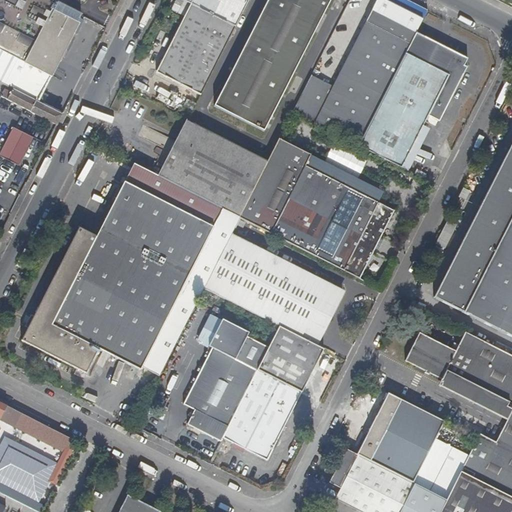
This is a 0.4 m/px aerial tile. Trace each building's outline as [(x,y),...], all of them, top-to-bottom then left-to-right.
[(76,24),(80,16),(49,0),(0,0),(0,52),(51,79),(79,25),(76,24)] [(176,0),(173,6),(179,9),(184,1),(182,0),(176,0)] [(182,0),(184,1),(191,4),(236,27),(249,0),(182,0)] [(266,0),(213,105),(264,130),(329,0),(266,0)] [(361,4),(352,0),(349,0),(320,58),(331,63),(361,4)] [(157,73),(201,95),(236,27),(191,4),(157,73)] [(331,93),(308,82),(293,112),(321,126),(359,145),(375,113),(416,32),(373,10),(331,93)] [(402,168),(424,125),(429,116),(439,121),(440,121),(467,67),(464,66),(468,59),(416,32),(375,113),(359,145),(402,168)] [(332,64),(331,63),(320,58),(311,75),(323,81),(332,64)] [(23,79),(21,84),(28,87),(31,83),(23,79)] [(59,116),(12,91),(8,100),(54,124),(59,116)] [(459,93),(450,112),(460,117),(469,98),(459,93)] [(183,111),(191,115),(196,104),(188,100),(183,111)] [(173,105),(169,112),(176,115),(179,109),(173,105)] [(321,126),(293,112),(279,139),(308,154),(321,126)] [(429,116),(424,125),(434,130),(439,121),(429,116)] [(177,138),(157,177),(240,217),(268,162),(188,121),(186,120),(185,123),(177,138)] [(12,127),(0,152),(0,156),(17,166),(32,138),(12,127)] [(308,154),(279,139),(268,162),(240,217),(240,218),(268,233),(358,279),(392,211),(303,166),(308,154)] [(511,143),(433,298),(511,338),(511,143)] [(78,226),(32,316),(26,327),(20,340),(86,373),(99,349),(140,370),(157,337),(212,227),(123,183),(97,235),(78,226)] [(308,328),(322,335),(344,292),(231,235),(204,289),(279,326),(303,339),(308,328)] [(26,327),(32,316),(29,315),(23,325),(26,327)] [(250,338),(252,334),(226,321),(212,348),(213,348),(225,354),(239,361),(250,338)] [(267,461),(323,350),(317,346),(303,339),(279,326),(269,347),(257,371),(252,381),(222,439),(267,461)] [(308,328),(303,339),(317,346),(322,335),(308,328)] [(427,373),(439,379),(444,370),(511,404),(505,418),(494,440),(478,433),(476,437),(477,437),(460,471),(511,497),(511,357),(462,332),(453,351),(417,333),(403,361),(416,367),(415,369),(426,374),(427,373)] [(269,347),(250,338),(239,361),(257,371),(269,347)] [(207,359),(252,381),(257,371),(239,361),(225,354),(213,348),(207,359)] [(252,381),(207,359),(184,404),(195,410),(188,424),(221,441),(222,439),(252,381)] [(439,379),(437,383),(505,418),(511,404),(444,370),(439,379)] [(413,482),(444,420),(388,392),(357,454),(413,482)] [(0,416),(18,426),(72,453),(77,443),(0,402),(0,416)] [(398,511),(413,485),(347,451),(330,484),(341,489),(335,501),(356,511),(398,511)] [(511,511),(511,497),(460,471),(446,500),(439,511),(511,511)] [(161,511),(127,494),(117,511),(161,511)]
